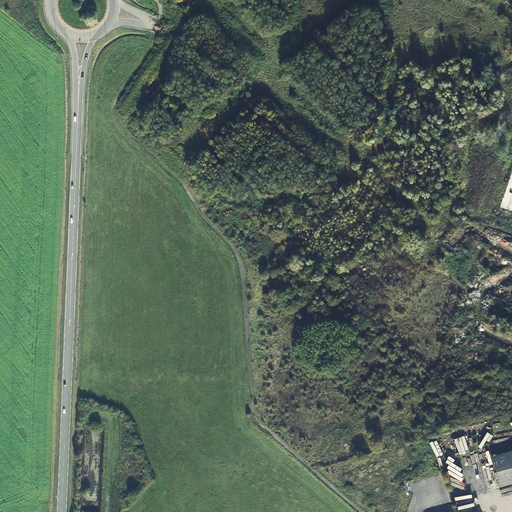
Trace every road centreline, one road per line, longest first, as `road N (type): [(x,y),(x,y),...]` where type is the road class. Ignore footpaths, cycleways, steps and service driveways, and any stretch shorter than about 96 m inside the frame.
road 1 (track): [(360,511),(257,421),(237,256),(180,181),(115,117),(115,100),(152,45),(157,0)]
road 2 (primary): [(61,511),(78,102)]
